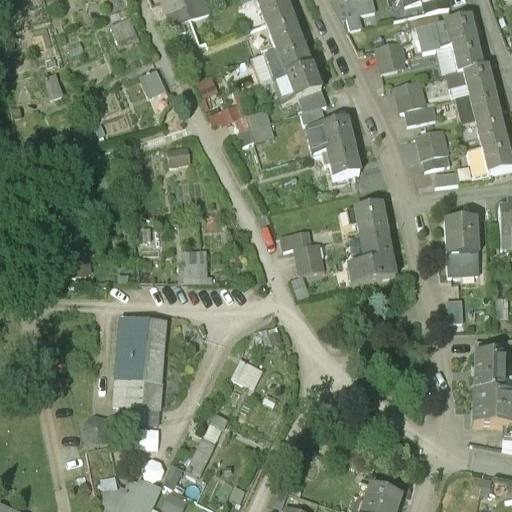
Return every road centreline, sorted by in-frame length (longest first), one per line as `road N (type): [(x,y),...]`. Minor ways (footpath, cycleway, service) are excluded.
road 1 (residential): [(411,209),(434,304),(444,392),(439,452)]
road 2 (residential): [(309,0),(411,209)]
